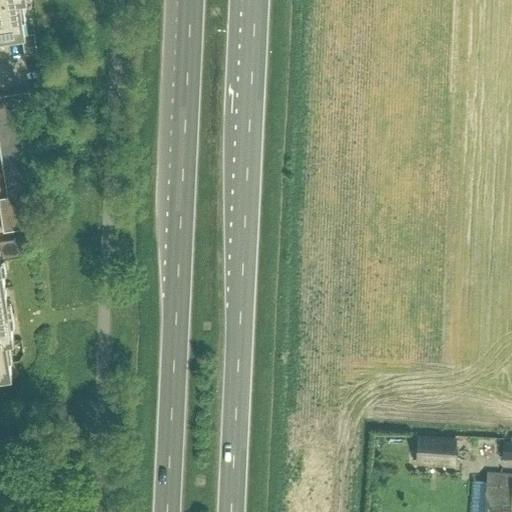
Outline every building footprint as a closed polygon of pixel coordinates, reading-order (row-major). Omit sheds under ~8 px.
[(0,0),(0,38),(23,35),(24,41),(26,54),(38,52),(35,39),(34,32),(26,34),(21,0),(20,0),(0,0)] [(21,122),(22,122),(34,121),(29,91),(17,93),(21,122)] [(9,125),(21,122),(17,93),(5,95),(9,125)] [(0,126),(9,125),(5,95),(0,95),(0,126)] [(22,122),(21,122),(9,125),(0,126),(0,148),(7,197),(2,197),(0,197),(0,213),(3,232),(8,231),(30,228),(25,194),(32,193),(22,122)] [(6,341),(13,340),(1,260),(0,259),(0,257),(0,376),(11,375),(6,341)] [(453,464),(455,439),(419,437),(418,462),(453,464)] [(511,441),(502,441),(502,455),(511,456),(511,441)] [(511,511),(511,475),(488,474),(485,511),(511,511)]
